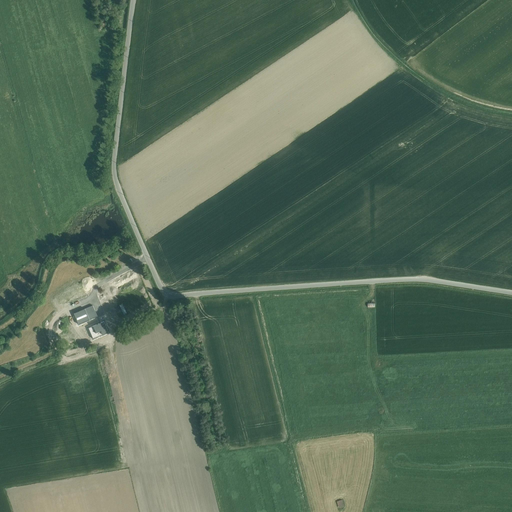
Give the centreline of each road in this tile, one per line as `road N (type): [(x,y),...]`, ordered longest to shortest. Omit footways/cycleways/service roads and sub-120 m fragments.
road 1 (unclassified): [(511,292),(424,279),(163,291),(113,169),(132,0)]
road 2 (track): [(147,257),(64,307),(49,337)]
road 3 (unknown): [(169,294),(115,334),(94,286)]
